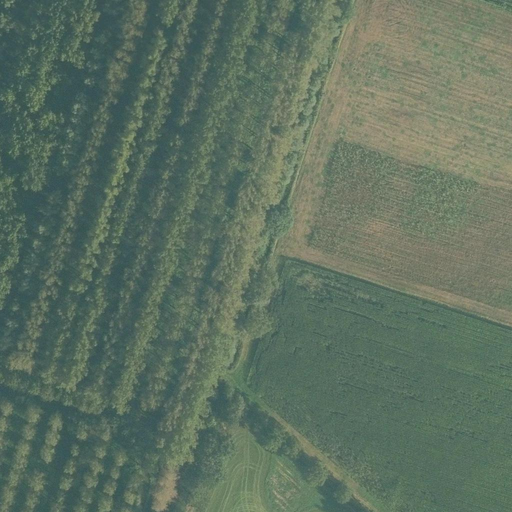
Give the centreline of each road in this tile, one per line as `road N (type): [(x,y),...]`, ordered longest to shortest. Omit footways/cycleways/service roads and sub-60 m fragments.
road 1 (track): [(332,0),(166,511)]
road 2 (track): [(0,351),(109,389),(184,457)]
